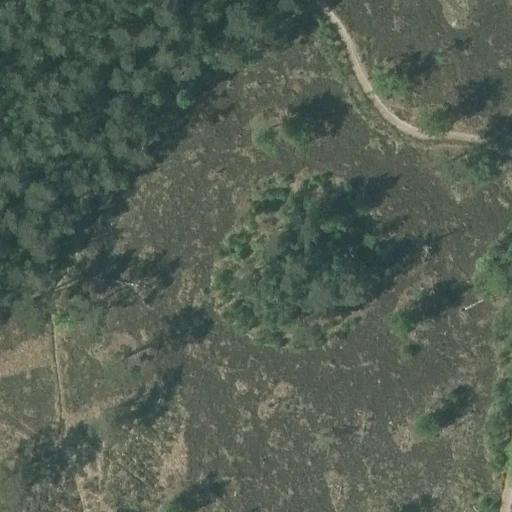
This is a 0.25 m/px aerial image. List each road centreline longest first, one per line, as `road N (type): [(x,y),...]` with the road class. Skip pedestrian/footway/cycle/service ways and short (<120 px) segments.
road 1 (unknown): [(511,148),(418,142),(379,105),(322,0)]
road 2 (unknown): [(511,308),(504,408),(483,511)]
